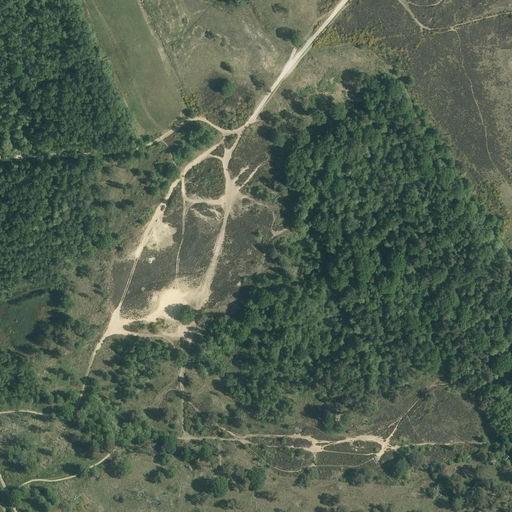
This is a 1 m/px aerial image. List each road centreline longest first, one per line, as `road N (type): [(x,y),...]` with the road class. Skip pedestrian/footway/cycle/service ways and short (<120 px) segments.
road 1 (track): [(181,378),(228,204),(223,141)]
road 2 (track): [(345,0),(252,118),(225,132)]
road 3 (track): [(107,333),(144,237),(182,174)]
road 4 (track): [(160,139),(124,151),(0,156)]
